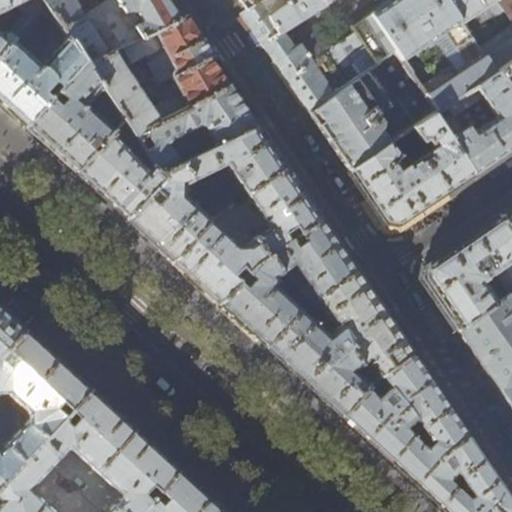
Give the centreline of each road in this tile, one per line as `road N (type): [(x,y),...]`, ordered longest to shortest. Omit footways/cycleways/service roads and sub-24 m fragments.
road 1 (secondary): [(331,511),(0,207)]
road 2 (residential): [(200,0),(378,262)]
road 3 (residential): [(378,262),(511,459)]
road 4 (residential): [(378,262),(511,173)]
